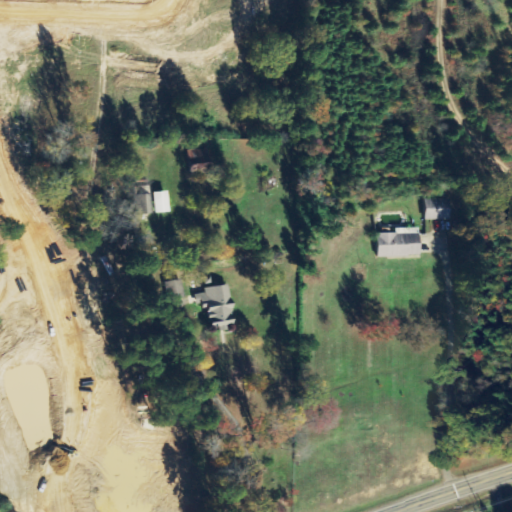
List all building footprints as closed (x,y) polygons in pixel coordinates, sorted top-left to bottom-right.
[(189,160),(190,174),(211,173),(209,149),(194,150),(194,159),(189,160)] [(151,215),(149,180),(135,181),(137,215),(151,215)] [(170,213),(169,192),(154,192),(154,213),(170,213)] [(425,220),(450,220),(450,199),(425,199),(425,220)] [(420,228),(395,228),(395,234),(377,234),(377,257),(420,257),(420,228)] [(235,329),(229,285),(203,288),(204,293),(195,295),(197,307),(207,305),(210,326),(219,325),(219,331),(235,329)]
